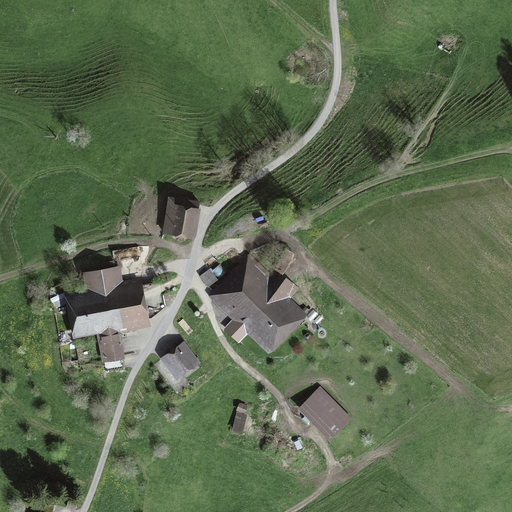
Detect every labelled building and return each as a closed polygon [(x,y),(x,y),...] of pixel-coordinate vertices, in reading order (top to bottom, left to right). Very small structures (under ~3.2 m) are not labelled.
[(200,202),(167,197),(162,234),(196,240),(201,209),(199,209),(200,202)] [(214,287),(220,293),(213,299),(234,319),(226,327),(239,339),(247,330),(264,347),(297,314),(284,301),(299,286),(284,272),(299,252),(291,245),(275,260),(278,263),(270,271),(253,256),(252,257),(248,253),(214,287)] [(102,333),(118,330),(118,331),(148,324),(146,317),(153,315),(165,304),(161,279),(116,287),(112,267),(92,271),(94,284),(72,288),(79,328),(101,324),(102,333)] [(125,368),(118,331),(118,330),(102,333),(99,333),(106,371),(125,368)] [(167,353),(179,369),(191,361),(179,345),(167,353)] [(303,407),(324,428),(342,410),(320,389),(303,407)] [(241,431),(243,424),(242,423),(244,414),(238,412),(234,429),(241,431)] [(51,511),(53,504),(41,501),(37,511),(51,511)]
